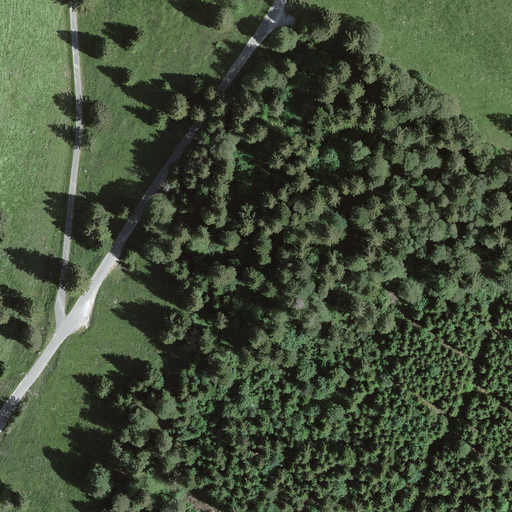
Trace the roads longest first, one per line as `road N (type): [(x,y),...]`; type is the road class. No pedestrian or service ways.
road 1 (unclassified): [(280,0),(0,423)]
road 2 (track): [(64,328),(79,114),(74,0)]
road 3 (track): [(411,511),(437,443),(470,393),(496,303)]
